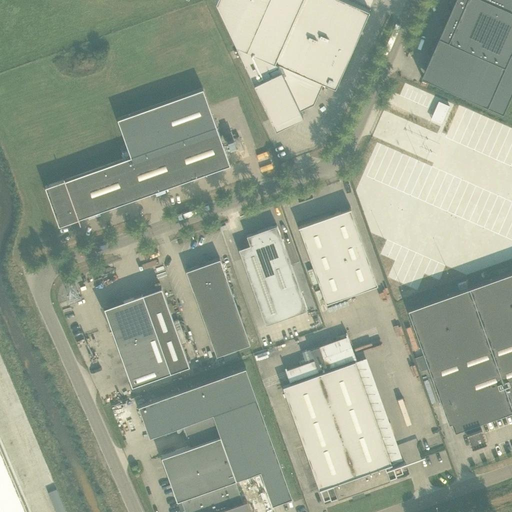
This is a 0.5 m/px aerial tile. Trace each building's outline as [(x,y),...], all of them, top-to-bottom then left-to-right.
[(215,0),(216,0),(275,126),(302,113),(300,108),(313,102),(322,82),(335,87),(369,10),(346,0),(215,0)] [(511,10),(510,9),(511,2),(511,0),(453,0),(420,76),(503,112),(511,90),(511,51),(511,48),(511,10)] [(118,118),(131,155),(65,179),(64,176),(63,176),(64,179),(45,186),(59,225),(69,221),(70,224),(79,221),(80,223),(79,217),(230,164),(203,88),(118,118)] [(439,102),(431,119),(442,124),(449,107),(439,102)] [(299,226),(326,302),(377,284),(350,208),(351,208),(351,207),(298,226),(298,227),(299,226)] [(307,309),(276,224),(246,235),(250,244),(238,248),(265,324),(307,309)] [(219,259),(185,271),(192,290),(216,355),(249,343),(226,277),(219,259)] [(454,430),(465,427),(466,430),(466,431),(471,446),(486,440),(481,425),(480,425),(479,422),(511,409),(511,271),(408,308),(448,422),(451,421),(454,430)] [(132,385),(170,371),(189,365),(161,287),(110,305),(106,314),(132,385)] [(347,337),(319,347),(318,346),(310,349),(314,361),(285,371),(289,381),(355,357),(347,337)] [(391,462),(354,360),(283,386),(319,489),(326,486),(330,500),(353,492),(353,494),(361,491),(361,489),(396,476),(391,462)] [(149,435),(182,423),(190,445),(161,455),(176,499),(180,498),(185,511),(250,511),(246,500),(242,501),(234,479),(259,470),(272,503),(292,496),(245,366),(138,404),(149,435)] [(0,511),(28,511),(0,444),(0,511)]
